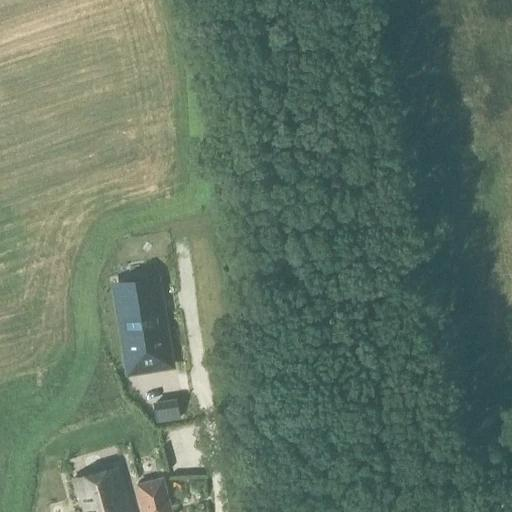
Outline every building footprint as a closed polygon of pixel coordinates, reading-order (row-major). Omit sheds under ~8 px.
[(55,178),(77,170),(68,146),(46,154),(55,178)] [(55,299),(81,289),(68,254),(42,264),(55,299)] [(169,288),(139,288),(140,352),(171,352),(169,288)] [(42,393),(60,456),(109,442),(92,379),(42,393)] [(57,511),(28,397),(0,403),(0,511),(57,511)] [(177,400),(155,403),(158,417),(179,413),(177,400)] [(194,445),(193,431),(159,433),(159,446),(194,445)] [(83,511),(130,511),(118,470),(75,483),(83,511)] [(172,511),(164,478),(138,485),(144,511),(172,511)]
